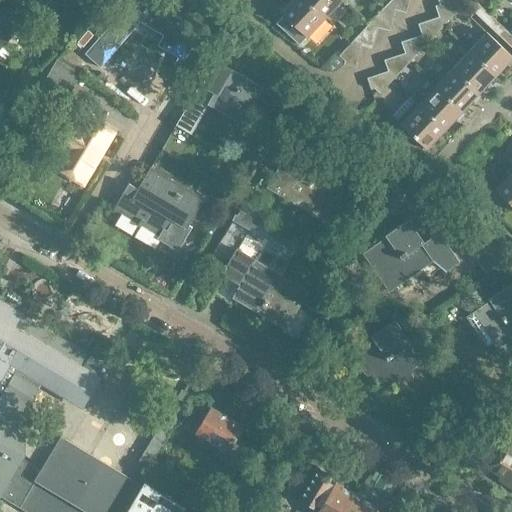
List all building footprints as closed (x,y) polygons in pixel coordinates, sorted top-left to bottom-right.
[(158,44),(182,58),(198,29),(179,18),(180,16),(174,13),(173,15),(147,0),(130,0),(85,53),(100,67),(140,21),(163,35),(158,44)] [(324,18),(305,0),(290,0),(280,11),(306,36),(324,18)] [(305,0),(324,18),(340,0),(305,0)] [(395,4),(390,0),(389,0),(373,18),(378,23),(377,28),(389,31),(394,10),(395,4)] [(409,0),(390,0),(395,4),(394,10),(406,13),(409,0)] [(449,0),(438,4),(433,6),(437,17),(441,15),(447,21),(464,3),(462,2),(460,0),(449,0)] [(480,18),(486,12),(473,0),(463,0),(462,2),(464,3),(480,18)] [(0,9),(0,72),(5,67),(0,62),(0,45),(5,40),(19,26),(0,9)] [(486,12),(480,18),(498,35),(504,29),(486,12)] [(441,15),(437,17),(417,24),(421,34),(425,33),(431,38),(447,21),(441,15)] [(377,28),(378,23),(373,18),(356,36),(361,41),(360,46),(372,49),(377,28)] [(511,36),(504,29),(498,35),(511,48),(511,36)] [(485,32),(467,51),(494,76),(511,57),(510,56),(485,32)] [(425,33),(421,34),(400,42),(404,52),(407,51),(413,57),(431,38),(425,33)] [(356,36),(338,55),(345,61),(344,65),(355,67),(360,46),(361,41),(356,36)] [(219,49),(175,123),(191,132),(215,92),(246,110),(260,85),(230,67),(234,59),(219,49)] [(407,51),(404,52),(383,60),(387,70),(391,69),(397,74),(413,57),(407,51)] [(467,51),(450,69),(478,94),(494,76),(467,51)] [(58,56),(44,81),(69,96),(83,71),(58,56)] [(387,70),(367,78),(371,89),(373,88),(379,93),(397,74),(391,69),(387,70)] [(450,69),(434,87),(461,112),(478,94),(450,69)] [(434,87),(417,104),(444,130),(461,112),(434,87)] [(444,130),(417,104),(408,96),(381,125),(417,153),(423,146),(426,148),(444,130)] [(57,165),(76,177),(87,183),(97,167),(103,170),(116,148),(110,145),(117,132),(80,110),(73,121),(72,120),(61,140),(69,145),(57,165)] [(220,149),(191,132),(175,123),(162,145),(161,145),(148,166),(149,167),(136,188),(128,183),(113,208),(162,237),(172,221),(185,228),(202,199),(194,194),(207,173),(206,172),(220,149)] [(19,139),(35,149),(42,137),(26,128),(19,139)] [(266,187),(333,226),(356,185),(290,146),(266,187)] [(511,170),(495,189),(511,204),(511,170)] [(234,220),(253,230),(259,218),(240,209),(234,220)] [(446,271),(458,262),(438,233),(423,243),(407,219),(384,236),(385,238),(362,253),(387,291),(432,260),(446,271)] [(299,246),(258,221),(249,237),(290,262),(299,246)] [(485,253),(492,261),(503,251),(497,243),(485,253)] [(234,296),(259,312),(281,275),(255,259),(239,249),(227,270),(212,294),(229,304),(234,296)] [(281,275),(259,312),(284,327),(280,333),(297,344),(311,321),(298,306),(307,291),(281,275)] [(511,348),(511,282),(489,297),(490,300),(472,313),(502,356),(511,348)] [(42,464),(23,452),(26,445),(24,426),(28,419),(28,401),(40,380),(61,343),(65,336),(56,331),(52,337),(45,333),(45,331),(30,322),(29,323),(19,317),(20,314),(0,301),(0,494),(30,511),(119,511),(123,507),(122,507),(138,480),(120,469),(133,448),(91,422),(77,444),(60,434),(42,464)] [(408,345),(410,343),(393,320),(370,336),(371,338),(350,353),(377,393),(420,363),(408,345)] [(69,348),(61,343),(40,380),(82,406),(99,377),(97,376),(110,355),(95,347),(88,358),(70,347),(69,348)] [(226,460),(218,475),(229,481),(242,459),(250,446),(238,439),(232,447),(230,446),(242,426),(211,408),(208,413),(205,411),(199,422),(202,424),(196,432),(199,434),(194,441),(222,459),(223,458),(226,460)] [(498,479),(511,488),(511,421),(490,444),(497,452),(487,466),(501,475),(498,479)] [(345,511),(356,495),(335,483),(334,485),(324,480),(328,474),(319,468),(316,466),(316,467),(318,468),(299,499),(298,498),(298,499),(301,501),(302,499),(310,504),(312,501),(322,506),(319,509),(317,511),(345,511)] [(177,511),(182,505),(146,483),(127,511),(177,511)] [(356,495),(345,511),(379,511),(374,509),(376,507),(356,495)]
